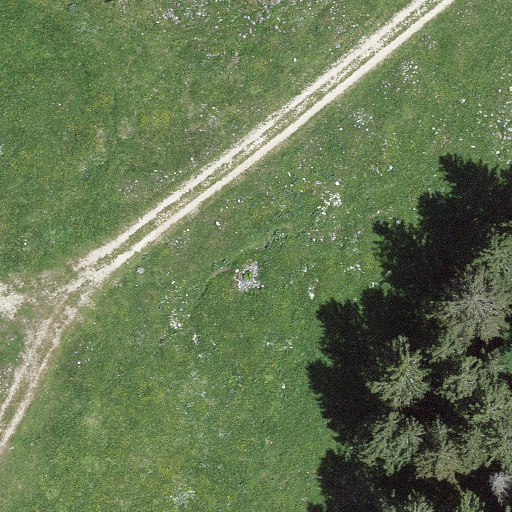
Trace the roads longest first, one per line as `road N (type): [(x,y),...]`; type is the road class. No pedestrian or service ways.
road 1 (track): [(437,0),(98,271),(0,298)]
road 2 (track): [(0,435),(98,271)]
